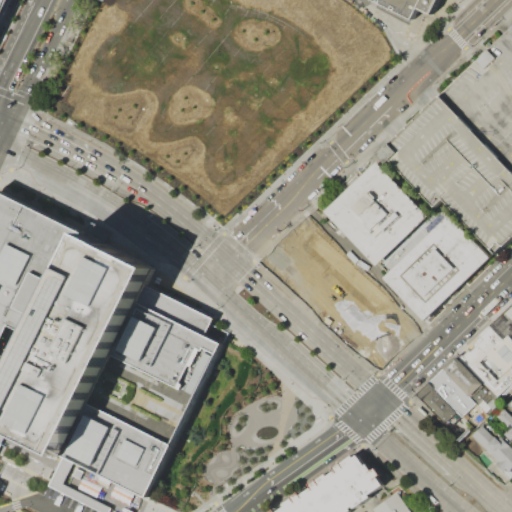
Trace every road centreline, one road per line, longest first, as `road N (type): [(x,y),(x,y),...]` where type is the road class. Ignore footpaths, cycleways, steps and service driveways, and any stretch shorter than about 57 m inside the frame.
road 1 (secondary): [(382,397),(257,283)]
road 2 (secondary): [(0,147),(139,223)]
road 3 (secondary): [(228,257),(115,170)]
road 4 (secondary): [(359,419),(464,511)]
road 5 (tertiary): [(251,499),(359,419)]
road 6 (primary): [(13,120),(71,3)]
